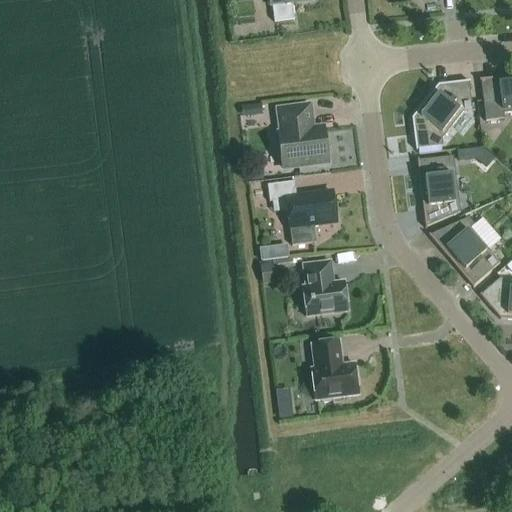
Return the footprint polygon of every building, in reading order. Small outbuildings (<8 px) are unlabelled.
[(313,0),(269,0),(270,7),(272,7),(274,23),(294,21),(292,4),(314,2),(313,0)] [(511,77),(479,82),(479,83),(481,83),(486,123),(504,121),(503,115),(511,114),(511,77)] [(438,87),(412,120),(416,152),(417,152),(417,150),(442,147),(442,141),(463,114),(472,113),(469,84),(470,84),(470,83),(438,87)] [(261,106),(242,108),(243,119),(262,117),(261,106)] [(283,135),(278,136),(282,168),(329,162),(325,130),(311,132),(308,108),(280,112),(283,135)] [(482,150),(456,153),(458,163),(483,160),(482,150)] [(418,161),(417,161),(425,230),(427,230),(426,228),(460,214),(453,158),(418,162),(418,161)] [(336,224),(336,223),(333,194),(296,198),(295,184),(268,187),(270,203),(287,201),(292,247),(315,244),(313,227),(336,224)] [(429,236),(428,237),(473,289),(474,289),(473,288),(500,265),(470,230),(474,227),(468,220),(430,237),(429,236)] [(265,251),(259,251),(260,264),(273,262),(272,256),(265,251)] [(306,288),(302,289),(306,319),(348,314),(344,283),(331,285),(331,278),(333,278),(331,263),(303,267),(306,288)] [(273,264),(259,266),(262,286),(276,284),(273,264)] [(480,296),(479,296),(500,321),(511,321),(511,285),(505,285),(501,280),(481,297),(480,296)] [(316,370),(311,371),(315,403),(320,402),(324,405),(330,404),(333,400),(359,397),(355,365),(341,367),(340,360),(341,360),(339,343),(311,347),(314,364),(315,364),(316,370)] [(292,409),(278,411),(280,421),(293,420),(292,409)]
